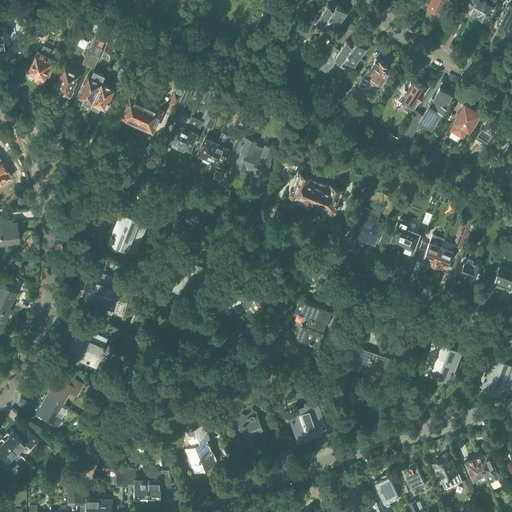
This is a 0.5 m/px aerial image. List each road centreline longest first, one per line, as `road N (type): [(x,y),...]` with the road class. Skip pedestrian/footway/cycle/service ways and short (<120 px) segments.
road 1 (residential): [(511,334),(37,151)]
road 2 (residential): [(511,411),(350,451),(201,511)]
road 3 (residential): [(0,404),(45,308),(48,216),(37,151)]
road 4 (residential): [(511,87),(398,33),(369,0)]
